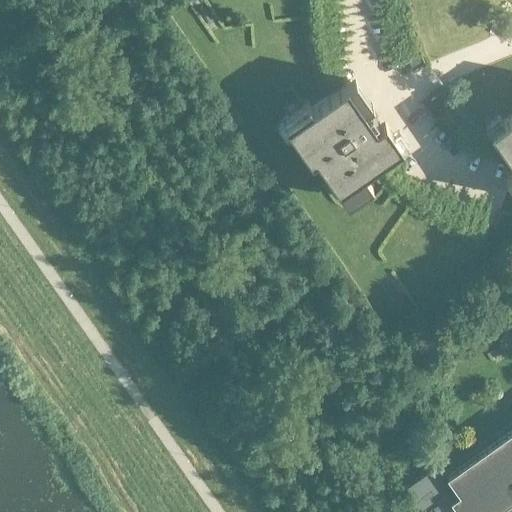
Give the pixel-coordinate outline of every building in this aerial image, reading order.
[(396,9),(396,16),(411,14),(410,8),(396,9)] [(412,20),(411,14),(396,16),(397,23),(412,20)] [(413,26),(412,20),(397,23),(399,30),(413,26)] [(415,33),(414,30),(413,26),(399,30),(400,36),(415,33)] [(416,39),(415,36),(415,33),(400,36),(402,43),(416,39)] [(418,45),(417,42),(416,39),(402,43),(404,49),(418,45)] [(420,51),(419,48),(418,45),(404,49),(407,56),(420,51)] [(423,56),(422,54),(420,51),(407,56),(409,62),(423,56)] [(426,63),(424,60),(423,56),(409,62),(413,69),(426,63)] [(350,80),(311,107),(308,101),(288,115),(287,114),(285,116),(285,117),(282,119),(310,159),(315,156),(344,197),(345,196),(345,195),(369,178),(364,171),(396,148),(397,149),(399,147),(399,146),(402,144),(384,119),(379,122),(376,118),(377,118),(371,109),(370,109),(367,105),(368,105),(350,80)] [(446,94),(444,92),(442,89),(430,98),(435,103),(446,94)] [(450,99),(448,96),(446,94),(435,103),(439,108),(450,99)] [(454,103),(452,101),(450,99),(439,108),(444,114),(454,103)] [(444,114),(449,118),(459,108),(454,103),(444,114)] [(464,112),(461,110),(459,108),(449,118),(454,123),(464,112)] [(468,116),(466,114),(464,112),(454,123),(459,127),(468,116)] [(494,135),(501,144),(511,160),(511,169),(509,171),(511,175),(511,112),(489,128),(492,131),(491,131),(491,132),(493,134),(494,135)] [(459,127),(465,132),(473,120),(468,116),(459,127)] [(478,124),(476,122),(473,120),(465,132),(470,136),(478,124)] [(484,127),(481,125),(478,124),(470,136),(476,139),(484,127)] [(476,139),(482,143),(489,130),(484,127),(476,139)] [(482,143),(488,146),(494,135),(493,134),(491,132),(491,131),(489,130),(482,143)] [(501,144),(494,135),(488,146),(494,149),(501,144)] [(511,511),(511,429),(446,476),(459,493),(450,500),(458,511),(511,511)]
